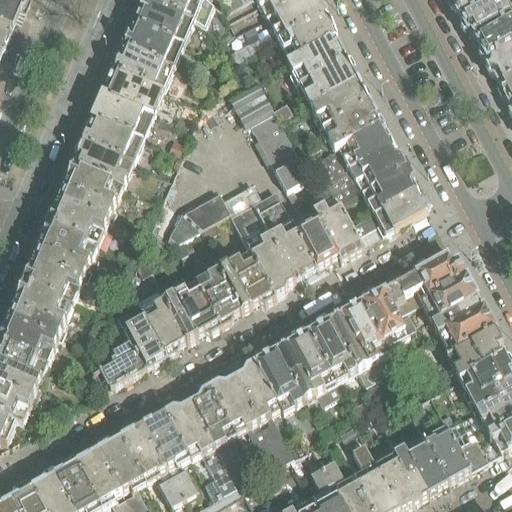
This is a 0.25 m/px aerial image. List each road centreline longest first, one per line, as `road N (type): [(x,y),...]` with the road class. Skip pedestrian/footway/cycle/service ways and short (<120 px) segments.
road 1 (residential): [(469,225),(0,488)]
road 2 (tertiary): [(353,0),(469,225)]
road 3 (tertiary): [(13,222),(110,0)]
road 4 (tertiary): [(511,185),(413,0)]
road 5 (tertiary): [(63,0),(0,144)]
